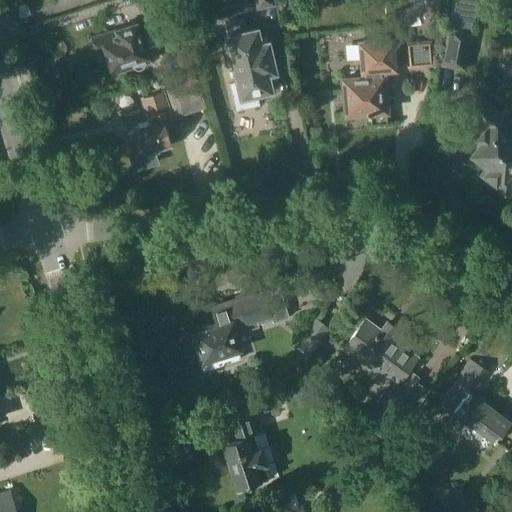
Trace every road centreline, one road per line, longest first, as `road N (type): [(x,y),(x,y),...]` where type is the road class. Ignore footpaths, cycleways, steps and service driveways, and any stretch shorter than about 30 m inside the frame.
road 1 (residential): [(511,304),(392,218),(354,204),(43,237)]
road 2 (tertiary): [(132,511),(43,237)]
road 3 (tertiary): [(43,237),(0,101)]
